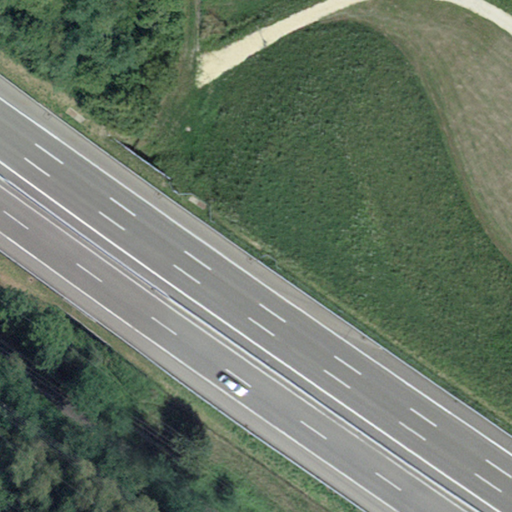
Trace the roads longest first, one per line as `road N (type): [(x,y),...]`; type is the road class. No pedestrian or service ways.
road 1 (motorway): [(511,491),(135,241),(0,139)]
road 2 (unknown): [(511,435),(397,353),(200,233),(77,163),(0,131)]
road 3 (motorway): [(0,202),(437,511)]
road 4 (track): [(211,511),(0,352)]
road 5 (track): [(361,0),(199,71)]
